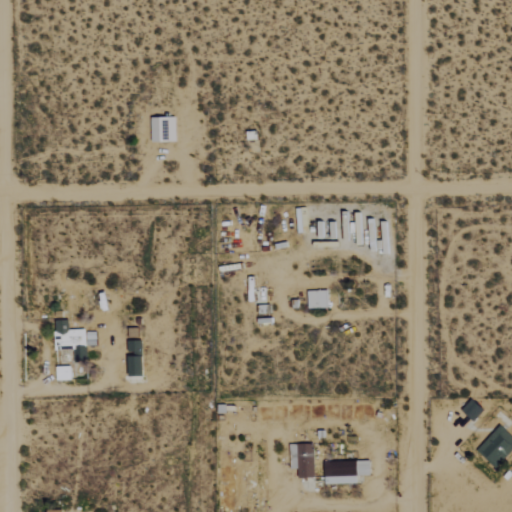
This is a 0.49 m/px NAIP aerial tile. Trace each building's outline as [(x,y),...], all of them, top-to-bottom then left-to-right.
[(309,309),(329,308),(329,290),(309,291),(309,309)] [(56,320),(57,381),(73,381),(72,363),(88,362),(87,349),(86,349),(86,329),(70,330),(70,320),(56,320)] [(145,377),(144,341),(128,341),(128,354),(129,354),(130,377),(145,377)] [(476,451),(496,469),(511,452),(511,435),(501,425),(476,451)] [(289,445),(290,469),(298,469),(298,478),(315,477),(314,444),(289,445)] [(371,461),(325,462),(326,484),(358,483),(358,476),(371,475),(371,461)]
